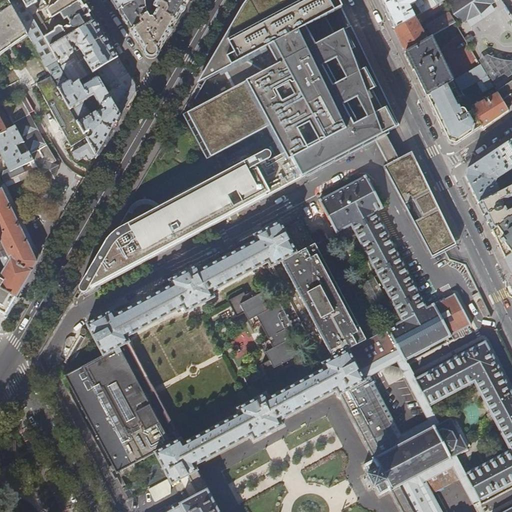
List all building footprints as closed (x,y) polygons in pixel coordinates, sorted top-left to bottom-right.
[(0,0),(0,53),(27,35),(7,0),(0,0)] [(7,0),(27,35),(42,60),(54,53),(51,48),(38,27),(32,15),(29,11),(27,7),(22,0),(7,0)] [(82,0),(80,0),(60,13),(64,20),(68,18),(71,22),(70,24),(71,26),(70,27),(67,26),(63,29),(63,28),(59,27),(55,30),(55,33),(50,35),(43,23),(38,27),(51,48),(95,21),(88,9),(82,0)] [(58,0),(60,2),(55,6),(48,11),(52,18),(60,13),(80,0),(58,0)] [(111,0),(119,11),(136,0),(111,0)] [(148,3),(146,0),(136,0),(119,11),(125,21),(131,31),(142,24),(140,21),(142,17),(148,14),(146,4),(148,3)] [(149,17),(148,14),(142,17),(140,21),(142,24),(131,31),(138,43),(147,58),(155,58),(164,41),(177,21),(165,14),(168,9),(167,6),(157,0),(156,0),(154,5),(153,5),(153,7),(157,9),(152,18),(149,17)] [(157,0),(167,6),(168,9),(165,14),(177,21),(187,3),(188,0),(157,0)] [(289,155),(301,177),(375,138),(388,163),(384,165),(430,254),(455,242),(412,152),(398,158),(386,133),(393,129),(399,126),(351,26),(335,34),(325,17),(342,8),(338,0),(247,0),(243,5),(197,85),(223,71),(233,89),(187,113),(211,157),(273,124),(285,147),(269,155),(268,160),(268,161),(278,156),(279,155),(287,151),(289,155)] [(380,0),(394,29),(414,17),(409,6),(415,3),(413,0),(380,0)] [(413,0),(415,3),(421,13),(436,5),(432,0),(413,0)] [(511,0),(453,0),(450,2),(453,15),(463,21),(457,26),(480,66),(493,87),(495,90),(497,94),(507,110),(511,106),(511,17),(500,0),(511,0)] [(442,1),(436,5),(421,13),(414,17),(394,29),(399,40),(405,52),(431,37),(455,23),(449,13),(426,27),(428,31),(422,34),(419,28),(422,26),(420,24),(427,20),(426,19),(446,7),(442,1)] [(36,12),(32,15),(38,27),(43,23),(37,12),(36,12)] [(96,70),(117,57),(109,44),(95,21),(51,48),(54,53),(73,86),(93,72),(96,70)] [(431,37),(405,52),(416,76),(424,90),(426,96),(452,82),(431,37)] [(73,86),(54,53),(42,60),(51,77),(88,141),(96,155),(97,157),(105,143),(116,125),(120,117),(106,94),(93,72),(73,86)] [(117,57),(96,70),(107,87),(117,81),(121,86),(118,87),(116,84),(113,87),(114,89),(106,94),(120,117),(128,104),(135,92),(135,89),(135,85),(130,77),(117,57)] [(461,91),(482,79),(488,90),(493,87),(480,66),(455,80),(461,91)] [(88,141),(51,77),(37,84),(70,146),(72,145),(75,150),(88,141)] [(466,99),(461,91),(455,80),(452,82),(426,96),(431,106),(436,115),(466,99)] [(495,90),(493,87),(488,90),(492,97),(497,94),(495,90)] [(495,120),(508,112),(507,110),(497,94),(492,97),(490,98),(488,94),(484,96),(487,100),(488,103),(485,105),(483,102),(471,109),(482,126),(483,129),(495,120)] [(53,156),(22,96),(4,106),(14,126),(23,142),(28,152),(33,161),(35,165),(53,156)] [(482,126),(471,109),(466,99),(436,115),(445,134),(448,142),(455,143),(466,136),(482,126)] [(0,151),(8,167),(3,170),(1,176),(4,182),(25,173),(22,166),(33,161),(28,152),(24,154),(22,152),(20,153),(16,145),(23,142),(14,126),(5,131),(0,121),(0,151)] [(88,141),(75,150),(71,152),(76,162),(86,156),(89,161),(96,155),(88,141)] [(511,149),(507,142),(483,159),(467,169),(465,177),(470,187),(478,204),(501,192),(496,182),(497,179),(498,178),(499,181),(504,178),(502,176),(511,168),(511,149)] [(268,161),(268,160),(269,155),(266,151),(253,158),(264,180),(256,184),(245,162),(225,173),(236,194),(226,200),(224,195),(217,198),(218,200),(115,254),(117,259),(95,270),(102,283),(139,263),(224,218),(251,204),(296,179),(288,163),(284,165),(278,156),(268,161)] [(301,177),(289,155),(287,151),(279,155),(278,156),(284,165),(288,163),(296,179),(301,177)] [(264,180),(253,158),(245,162),(256,184),(264,180)] [(115,254),(218,200),(217,198),(224,195),(226,200),(236,194),(225,173),(160,207),(156,203),(152,200),(147,199),(144,199),(140,200),(138,200),(136,201),(132,205),(130,207),(127,213),(117,230),(111,235),(108,238),(107,238),(81,284),(79,289),(79,291),(80,292),(81,293),(83,293),(84,293),(102,283),(95,270),(117,259),(115,254)] [(382,206),(365,175),(318,201),(335,230),(350,223),(402,320),(366,340),(354,346),(370,375),(397,360),(404,356),(405,359),(470,324),(455,293),(426,307),(375,210),(382,206)] [(511,186),(501,192),(478,204),(482,213),(488,224),(491,231),(511,215),(511,208),(506,211),(504,208),(503,208),(502,206),(503,205),(502,202),(511,196),(511,186)] [(24,282),(36,262),(36,261),(1,190),(0,190),(0,238),(2,243),(0,244),(0,258),(4,267),(5,269),(0,278),(0,277),(0,310),(5,314),(24,282)] [(511,253),(511,215),(491,231),(496,237),(494,238),(499,243),(498,245),(502,250),(501,251),(506,258),(511,253)] [(95,339),(102,356),(128,342),(129,342),(128,340),(127,340),(125,337),(183,307),(185,311),(214,296),(211,292),(269,262),(272,266),(297,252),(279,221),(254,235),(256,240),(200,269),(197,265),(169,279),(172,284),(114,315),(111,310),(86,323),(95,339)] [(272,266),(288,298),(272,307),(263,291),(247,300),(243,292),(226,301),(235,317),(243,313),(251,329),(259,324),(267,340),(259,344),(268,360),(260,365),(269,381),(285,372),(281,364),(297,355),(289,339),(306,331),(322,363),(354,346),(366,340),(314,243),(297,252),(272,266)] [(209,349),(196,325),(151,348),(164,372),(209,349)] [(401,434),(406,442),(439,424),(429,405),(473,381),(510,450),(466,473),(455,454),(420,472),(432,493),(460,478),(473,503),(511,482),(511,393),(484,341),(415,378),(405,359),(404,356),(397,360),(428,419),(401,434)] [(179,438),(179,437),(158,397),(155,392),(164,387),(162,383),(152,388),(128,342),(102,356),(63,377),(115,473),(154,453),(179,438)] [(180,437),(179,437),(179,438),(154,453),(171,484),(197,470),(195,465),(251,435),(253,438),(281,423),(279,420),(336,389),(338,392),(370,375),(354,346),(322,363),(325,368),(268,398),(265,393),(237,408),(240,413),(183,443),(180,439),(181,439),(180,437)] [(401,434),(370,375),(338,392),(374,459),(406,442),(401,434)] [(194,405),(181,381),(165,389),(186,430),(240,401),(232,385),(194,405)] [(406,442),(374,459),(364,465),(365,466),(368,472),(366,473),(367,474),(366,475),(369,480),(372,487),(373,486),(374,487),(375,486),(379,493),(378,493),(379,495),(390,489),(420,472),(455,454),(466,448),(450,418),(439,424),(406,442)] [(420,472),(390,489),(401,511),(442,511),(432,493),(420,472)] [(155,501),(174,493),(168,480),(149,488),(155,501)] [(219,511),(207,489),(164,511),(219,511)]
